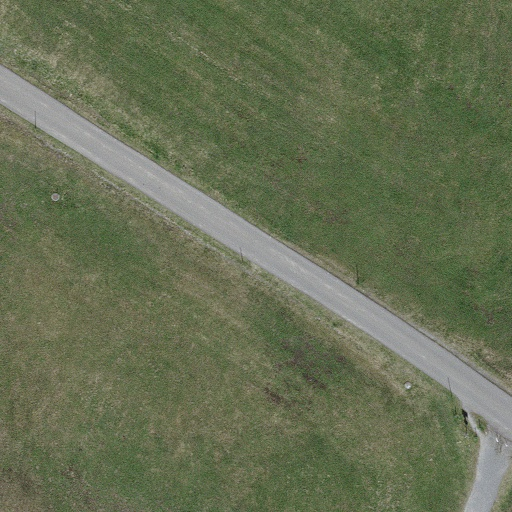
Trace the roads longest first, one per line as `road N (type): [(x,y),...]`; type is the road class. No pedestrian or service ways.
road 1 (unclassified): [(0,73),(511,407)]
road 2 (track): [(493,390),(483,511)]
